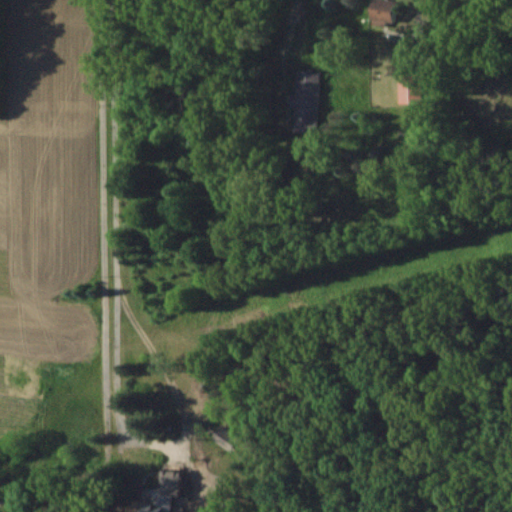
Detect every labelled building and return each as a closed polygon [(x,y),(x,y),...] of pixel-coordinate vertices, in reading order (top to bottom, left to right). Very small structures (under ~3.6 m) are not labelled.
[(395,22),(399,0),(397,0),(376,0),(373,18),(395,22)] [(319,131),(322,70),(298,69),(297,94),(292,93),(291,107),(296,107),(294,130),(319,131)] [(400,103),(423,102),(423,74),(400,75),(400,103)] [(243,437),(224,423),(213,438),(232,452),(243,437)] [(161,488),(148,487),(146,511),(149,511),(171,511),(174,494),(183,495),(185,471),(164,469),(161,488)]
